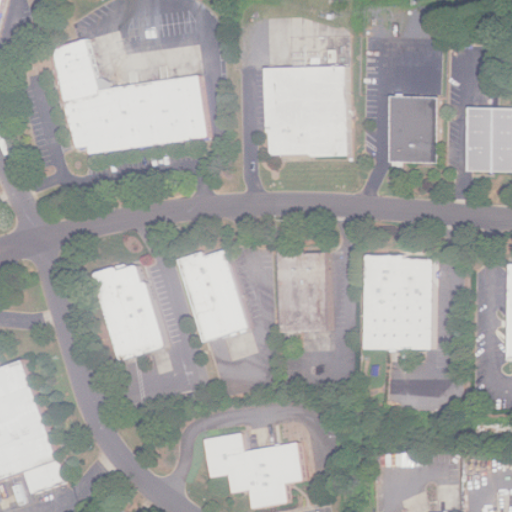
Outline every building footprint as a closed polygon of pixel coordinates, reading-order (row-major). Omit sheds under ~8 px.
[(0,0),(0,42),(9,0),(0,0)] [(98,152),(218,135),(209,73),(109,88),(95,37),(59,47),(84,146),(96,144),(98,152)] [(351,154),(349,66),(267,67),(269,156),(351,154)] [(440,95),(392,94),(391,159),(439,159),(440,95)] [(511,108),(476,108),(476,172),(511,172),(511,108)] [(252,325),(225,247),(202,255),(200,251),(177,259),(205,341),(252,325)] [(277,252),(279,332),(329,331),(326,250),(277,252)] [(437,348),(437,255),(368,254),(367,347),(437,348)] [(119,359),(167,344),(140,258),(92,273),(119,359)] [(74,481),(34,358),(4,368),(0,354),(0,483),(33,473),(40,493),(74,481)] [(206,438),(211,477),(231,475),(234,492),(254,489),(256,507),(294,501),(292,482),(309,480),(304,442),(246,450),(244,433),(206,438)]
